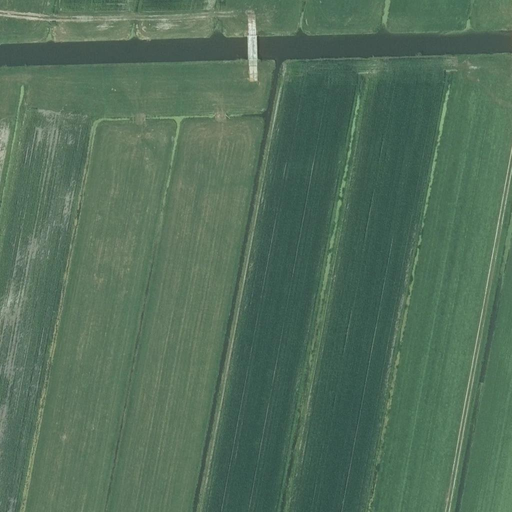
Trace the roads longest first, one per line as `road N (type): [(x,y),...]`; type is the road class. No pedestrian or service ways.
road 1 (track): [(447,511),(511,153)]
road 2 (track): [(0,12),(200,16)]
